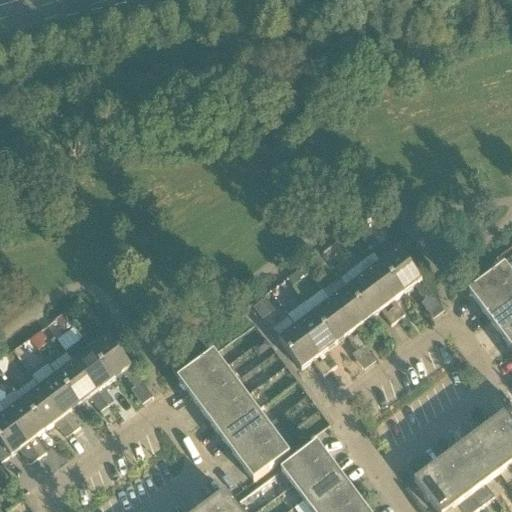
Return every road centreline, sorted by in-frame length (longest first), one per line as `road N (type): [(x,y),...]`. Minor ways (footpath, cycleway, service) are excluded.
road 1 (residential): [(380,477),(347,431),(348,403),(442,334),(456,335),(490,378),(488,395)]
road 2 (residential): [(54,511),(57,490),(154,419),(167,421),(196,462),(194,479),(150,511)]
road 3 (residential): [(488,395),(380,477)]
